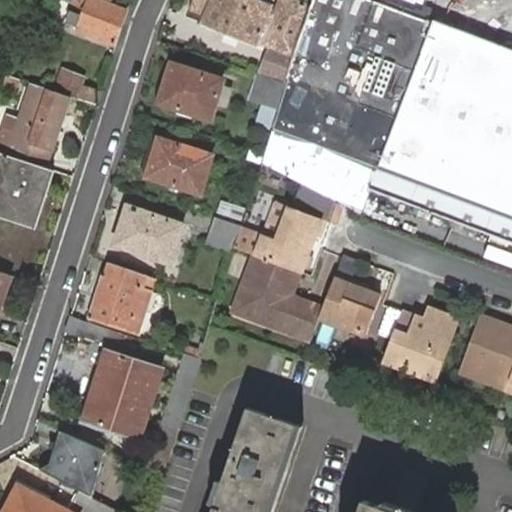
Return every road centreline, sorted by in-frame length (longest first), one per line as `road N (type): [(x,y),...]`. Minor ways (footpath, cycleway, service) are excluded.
road 1 (residential): [(0,438),(15,424),(157,0)]
road 2 (residential): [(346,226),(511,287)]
